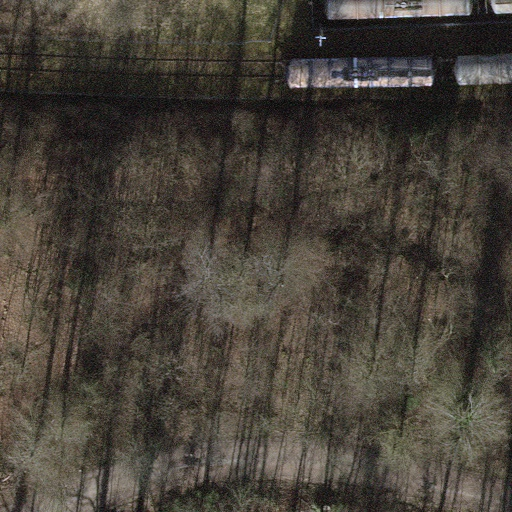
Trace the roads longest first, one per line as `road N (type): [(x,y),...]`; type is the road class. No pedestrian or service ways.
road 1 (track): [(511,290),(269,185),(0,189)]
road 2 (track): [(101,511),(270,461),(511,485)]
